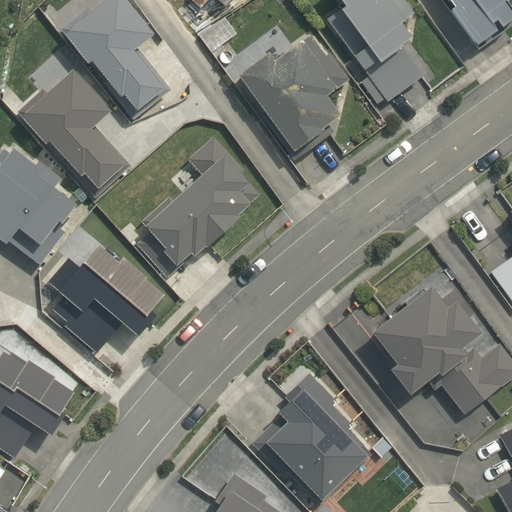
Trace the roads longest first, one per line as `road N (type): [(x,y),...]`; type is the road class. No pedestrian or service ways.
road 1 (residential): [(97,511),(192,384),(328,264),(511,127)]
road 2 (unknown): [(328,264),(148,24),(141,0)]
